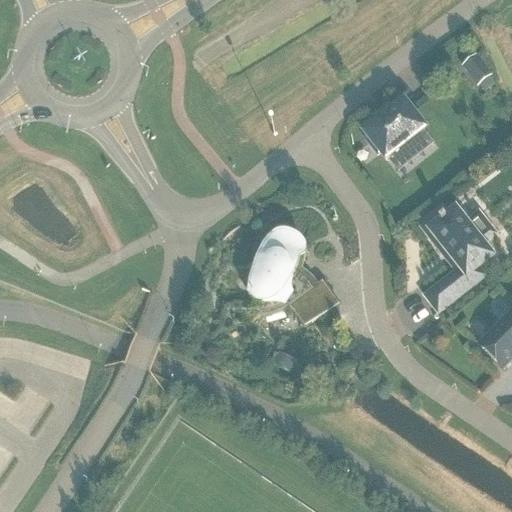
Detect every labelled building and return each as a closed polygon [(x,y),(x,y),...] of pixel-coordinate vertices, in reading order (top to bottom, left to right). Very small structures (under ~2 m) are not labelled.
[(486,70),(483,65),(476,57),(462,68),(478,88),(480,87),(489,79),(492,77),(486,70)] [(426,130),(405,104),(392,114),(390,111),(376,122),(379,124),(366,134),(372,142),(369,144),(378,155),(381,153),(387,161),(426,130)] [(441,225),(430,233),(460,271),(434,291),(447,307),(484,278),(478,270),(492,259),(481,246),(494,236),(479,216),(466,226),(456,213),(445,221),(444,220),(440,224),(441,225)] [(305,261),(305,256),(305,254),(304,251),(304,249),(303,247),(302,246),(300,243),(299,242),(297,240),(294,238),(292,238),(289,236),(287,236),(284,236),(281,236),(279,237),(277,238),(273,239),(271,241),(269,243),(265,249),(261,256),(258,263),(256,271),(254,274),(253,278),(252,282),(249,283),(247,294),(250,299),(252,300),(253,301),(254,302),(256,303),(257,304),(258,304),(260,316),(262,319),(266,319),(270,318),(273,317),(279,316),(282,314),(285,313),(288,311),(292,309),(305,328),(338,307),(322,285),(314,291),(309,283),(305,280),(301,277),(297,274),(295,273),(299,260),(299,257),(304,257),(304,261),(305,261)] [(511,314),(479,348),(503,371),(511,361),(511,314)] [(296,363),(279,354),(273,366),(290,374),(296,363)]
